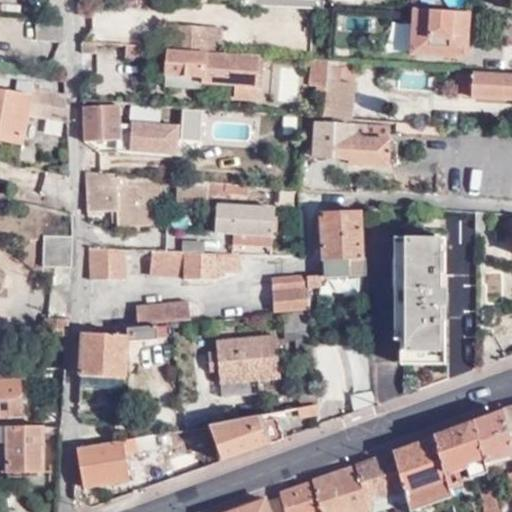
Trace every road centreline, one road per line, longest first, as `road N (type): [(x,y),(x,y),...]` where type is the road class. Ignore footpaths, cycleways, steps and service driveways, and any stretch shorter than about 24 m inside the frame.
road 1 (residential): [(69,511),(79,265),(70,0)]
road 2 (secondary): [(180,501),(511,380)]
road 3 (unknown): [(325,203),(511,207)]
road 4 (unknown): [(77,302),(247,287)]
